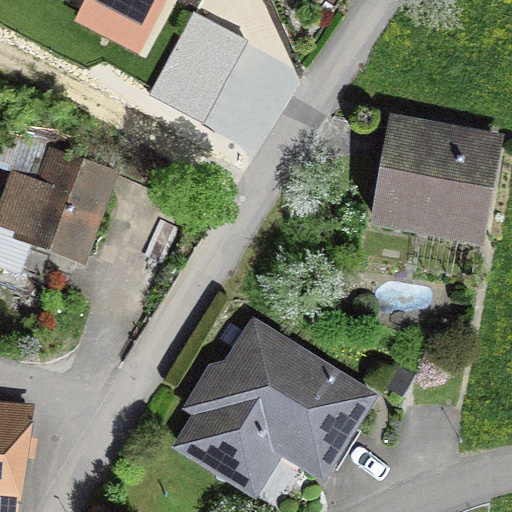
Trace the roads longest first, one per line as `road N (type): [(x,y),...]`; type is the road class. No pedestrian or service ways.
road 1 (residential): [(59,511),(362,0)]
road 2 (unclassified): [(394,511),(511,469)]
